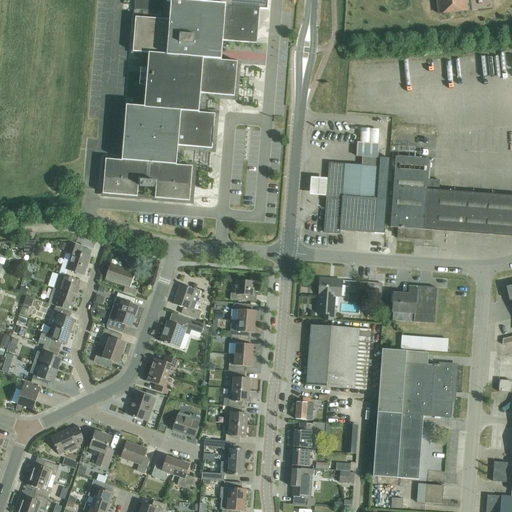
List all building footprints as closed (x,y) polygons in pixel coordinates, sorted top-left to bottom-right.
[(136,35),(136,57),(137,57),(137,52),(151,51),(151,80),(148,80),(150,104),(148,105),(148,103),(147,103),(147,109),(130,108),(130,101),(129,101),(129,129),(128,129),(128,127),(127,127),(128,150),(126,150),(126,148),(125,148),(126,163),(108,161),(108,159),(107,159),(104,196),(105,196),(105,193),(135,196),(135,198),(136,198),(137,184),(140,184),(139,187),(154,188),(155,185),(157,186),(156,200),(157,200),(157,197),(188,200),(187,203),(188,203),(191,169),(193,169),(177,167),(179,145),(211,148),(213,116),(200,115),(201,93),(233,95),(236,64),(221,63),(222,52),(223,40),(255,43),(257,27),(258,10),(267,11),(268,0),(166,0),(166,2),(168,2),(167,11),(166,11),(166,10),(162,10),(162,11),(160,11),(159,0),(158,0),(159,2),(136,2),(136,0),(135,0),(136,18),(137,18),(137,17),(138,17),(138,36),(136,36),(136,35)] [(437,0),(439,15),(467,12),(465,0),(437,0)] [(380,140),(381,126),(362,125),(362,139),(380,140)] [(421,125),(420,133),(436,134),(436,126),(421,125)] [(362,166),(329,164),(324,233),(329,233),(329,234),(340,235),(340,231),(374,234),(380,158),(378,158),(379,145),(358,143),(357,157),(363,157),(362,166)] [(511,236),(511,196),(439,190),(440,181),(427,180),(429,160),(396,157),(390,228),(398,229),(397,239),(430,241),(431,230),(511,236)] [(327,181),(311,180),(310,197),(325,198),(327,181)] [(24,254),(31,254),(35,242),(24,242),(24,254)] [(59,273),(65,276),(67,270),(84,276),(91,256),(80,253),(82,247),(70,243),(66,253),(59,273)] [(21,254),(18,246),(10,248),(13,257),(21,254)] [(123,293),(135,297),(137,291),(130,288),(135,272),(111,264),(106,281),(125,287),(123,293)] [(59,273),(54,289),(77,297),(80,287),(74,285),(76,279),(65,276),(59,273)] [(342,283),(342,281),(320,279),(317,314),(324,315),(324,321),(335,321),(336,311),(334,311),(335,297),(341,297),(342,283)] [(230,300),(256,302),(257,296),(253,295),(253,283),(237,282),(236,294),(230,294),(230,300)] [(368,283),(367,295),(374,295),(381,296),(381,284),(375,284),(368,283)] [(180,285),(173,305),(183,308),(181,314),(199,320),(202,312),(194,309),(200,292),(195,291),(195,290),(180,285)] [(393,321),(434,324),(437,288),(409,286),(409,295),(394,294),(392,312),(393,312),(393,321)] [(48,304),(56,307),(66,310),(68,304),(73,306),(77,297),(54,289),(48,304)] [(112,309),(118,311),(135,317),(138,306),(133,304),(135,299),(118,293),(112,309)] [(232,310),(231,320),(238,321),(255,323),(256,312),(251,311),(252,305),(234,304),(233,310),(232,310)] [(58,317),(54,328),(71,333),(75,321),(69,319),(71,312),(66,310),(56,307),(53,316),(58,317)] [(135,317),(118,311),(112,309),(106,326),(123,332),(125,325),(131,327),(135,317)] [(167,322),(160,342),(179,348),(185,333),(190,335),(192,331),(202,334),(205,325),(172,314),(169,323),(167,322)] [(238,321),(231,320),(230,332),(227,331),(226,337),(231,338),(249,339),(250,333),(254,333),(255,323),(238,321)] [(92,321),(91,337),(101,337),(102,321),(92,321)] [(306,386),(356,390),(366,390),(371,331),(311,326),(306,386)] [(42,334),(38,343),(44,345),(60,350),(62,344),(66,346),(71,333),(54,328),(51,337),(48,335),(48,336),(42,334)] [(109,337),(106,347),(122,353),(126,342),(120,340),(122,335),(105,329),(103,335),(109,337)] [(402,336),(401,349),(448,353),(449,340),(402,336)] [(230,344),(229,354),(235,354),(235,355),(252,357),(253,345),(249,345),(249,339),(231,338),(231,344),(230,344)] [(45,356),(42,365),(58,371),(63,358),(58,356),(60,350),(44,345),(41,355),(45,356)] [(96,356),(94,362),(111,368),(113,362),(118,364),(122,353),(106,347),(106,348),(100,346),(96,356)] [(419,480),(423,417),(451,419),(454,367),(444,366),(444,365),(434,365),(428,365),(429,353),(382,350),(373,477),(419,480)] [(15,353),(13,362),(33,366),(35,357),(15,353)] [(235,360),(230,360),(229,372),(231,372),(245,373),(246,373),(247,367),(251,367),(252,357),(235,355),(235,360)] [(155,359),(151,370),(168,376),(171,369),(175,371),(178,361),(165,357),(163,362),(155,359)] [(58,371),(42,365),(38,375),(35,374),(31,383),(47,388),(49,381),(54,383),(58,371)] [(168,376),(151,370),(147,382),(156,385),(154,390),(167,395),(170,385),(166,383),(168,376)] [(232,390),(249,391),(250,380),(244,379),(245,373),(231,372),(230,382),(233,383),(232,390)] [(511,386),(511,381),(500,380),(499,392),(511,393),(511,386)] [(24,383),(15,410),(20,411),(22,406),(33,410),(40,388),(24,383)] [(228,407),(242,408),(242,402),(249,403),(249,391),(232,390),(231,397),(229,397),(228,407)] [(153,407),(155,399),(136,393),(129,416),(145,422),(150,407),(153,407)] [(297,403),(295,420),(312,421),(313,404),(311,404),(311,399),(303,398),(303,403),(297,403)] [(226,407),(225,424),(229,425),(246,426),(247,414),(241,414),(242,408),(228,407),(226,407)] [(173,431),(188,436),(190,432),(195,434),(200,419),(190,415),(189,419),(178,416),(173,431)] [(295,431),(293,448),(311,449),(311,445),(316,445),(317,433),(312,433),(312,429),(326,430),(326,423),(313,422),(312,425),(299,424),(299,431),(295,431)] [(225,442),(231,442),(239,443),(240,437),(246,437),(246,426),(229,425),(229,432),(226,432),(225,442)] [(347,425),(346,447),(355,448),(357,426),(347,425)] [(78,427),(70,430),(70,428),(50,438),(58,453),(69,447),(71,452),(79,448),(78,445),(85,442),(78,427)] [(97,466),(107,469),(113,451),(107,449),(111,438),(96,432),(90,449),(101,453),(97,466)] [(230,449),(231,442),(225,442),(204,440),(203,447),(222,449),(222,455),(229,456),(229,462),(244,463),(245,450),(230,449)] [(137,471),(144,474),(150,459),(144,457),(146,450),(127,443),(121,458),(139,464),(137,471)] [(292,466),(302,466),(309,467),(310,451),(293,450),(292,466)] [(167,473),(173,475),(178,461),(166,457),(163,467),(156,464),(152,477),(165,481),(167,473)] [(178,461),(173,475),(180,477),(177,485),(190,490),(195,478),(187,475),(190,465),(178,461)] [(35,464),(31,475),(50,481),(52,475),(56,477),(59,466),(46,462),(44,467),(35,464)] [(244,463),(229,462),(228,469),(221,468),(220,474),(243,476),(244,463)] [(493,482),(507,483),(508,463),(494,462),(493,482)] [(340,471),(350,472),(351,464),(336,463),(336,470),(340,471)] [(291,487),(293,487),(308,488),(309,477),(311,477),(312,470),(301,469),(301,471),(292,470),(291,487)] [(340,471),(339,483),(349,484),(350,472),(340,471)] [(201,480),(224,482),(225,475),(202,473),(201,480)] [(31,475),(27,485),(37,488),(35,494),(48,499),(51,489),(47,487),(50,481),(31,475)] [(93,480),(88,496),(94,498),(110,504),(113,493),(107,491),(109,485),(93,480)] [(224,488),(222,488),(221,498),(245,501),(246,490),(241,489),(242,483),(224,482),(224,488)] [(425,504),(442,505),(443,487),(426,485),(425,504)] [(308,488),(293,487),(292,497),(307,498),(308,488)] [(24,496),(20,507),(34,511),(38,511),(40,507),(44,509),(48,499),(35,494),(33,500),(24,496)] [(404,495),(394,494),(394,504),(404,504),(404,495)] [(511,511),(511,494),(511,495),(511,502),(502,501),(502,497),(487,496),(486,511),(511,511)] [(86,502),(84,506),(100,511),(106,511),(110,504),(94,498),(92,504),(86,502)] [(245,511),(245,501),(221,498),(221,509),(222,510),(221,511),(239,511),(240,511),(245,511)] [(68,501),(66,506),(73,509),(75,503),(68,501)] [(142,503),(139,511),(156,511),(158,509),(164,511),(166,505),(154,501),(152,506),(142,503)]
